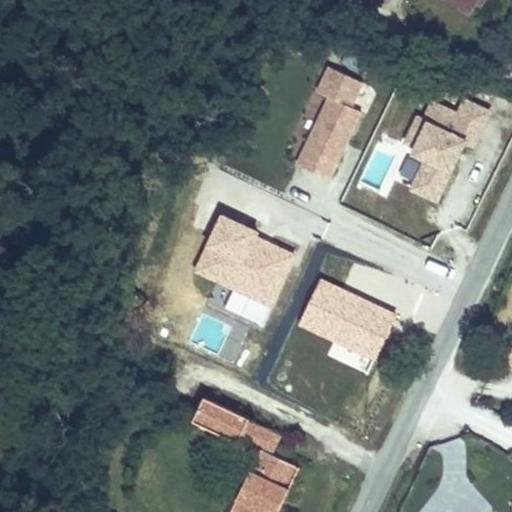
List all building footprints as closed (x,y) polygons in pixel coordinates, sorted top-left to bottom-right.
[(331,0),(338,9),(350,0),(367,0),(368,1),(368,0),(331,0)] [(488,0),(426,0),(462,26),(483,0),(485,0),(488,1),(488,0)] [(332,178),(363,107),(356,104),(367,79),(356,75),(363,58),(330,44),(311,87),(325,93),(295,162),(332,178)] [(423,153),(408,188),(440,201),(471,126),(483,131),(493,106),(464,93),(459,105),(429,92),(407,146),(423,153)] [(404,185),(422,156),(387,134),(357,181),(384,197),(395,179),(404,185)] [(286,511),(299,483),(273,469),(279,453),(247,438),(248,434),(202,419),(193,443),(239,464),(239,458),(260,470),(241,511),(286,511)]
